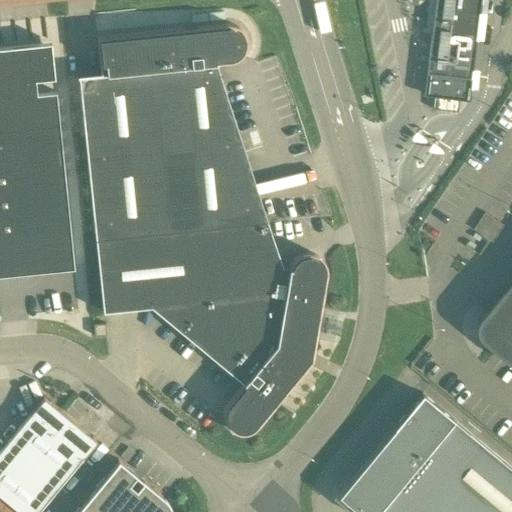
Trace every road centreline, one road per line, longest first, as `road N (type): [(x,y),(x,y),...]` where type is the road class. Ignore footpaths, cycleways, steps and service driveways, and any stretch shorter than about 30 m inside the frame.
road 1 (unclassified): [(256,511),(353,385),(368,350),(368,219),(303,0)]
road 2 (unclassified): [(253,511),(57,353),(0,358)]
